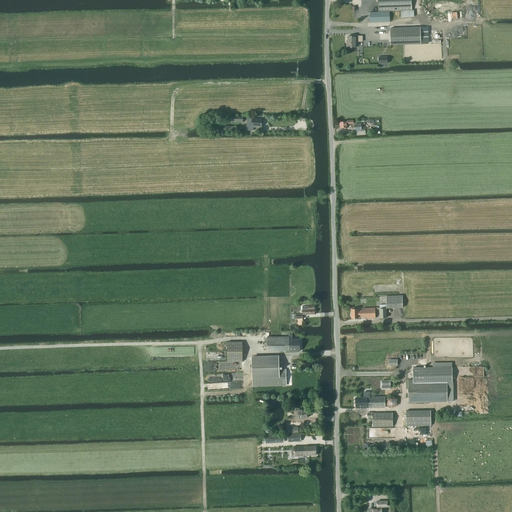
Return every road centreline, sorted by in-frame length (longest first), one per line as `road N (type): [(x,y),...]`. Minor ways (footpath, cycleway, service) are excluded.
road 1 (tertiary): [(339,511),(327,0)]
road 2 (track): [(0,348),(252,339),(253,354)]
